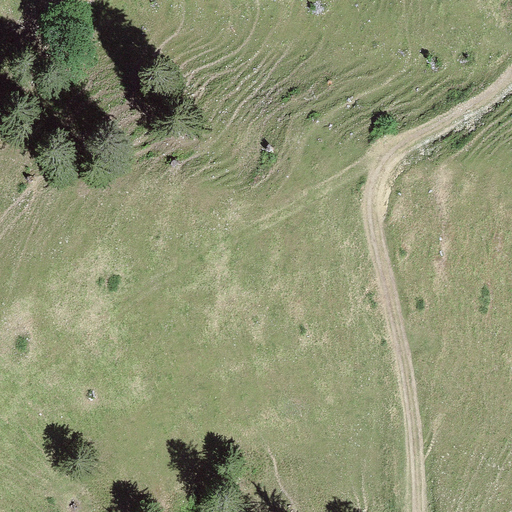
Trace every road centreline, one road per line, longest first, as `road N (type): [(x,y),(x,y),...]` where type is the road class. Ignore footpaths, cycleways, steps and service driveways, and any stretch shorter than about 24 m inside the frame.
road 1 (track): [(511,77),(0,381)]
road 2 (track): [(405,143),(377,195),(377,220),(415,412),(418,511)]
